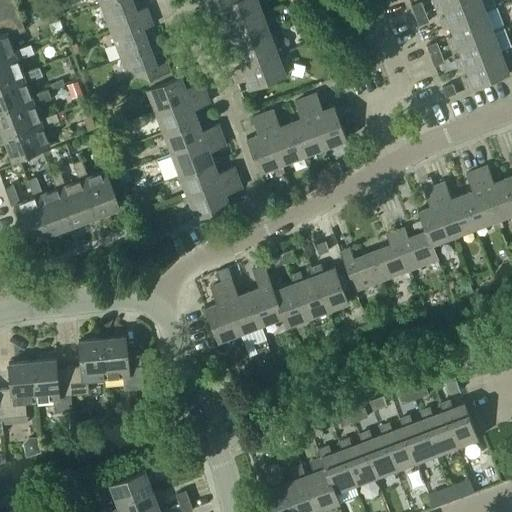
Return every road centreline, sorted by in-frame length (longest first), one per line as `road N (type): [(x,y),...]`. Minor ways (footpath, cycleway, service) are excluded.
road 1 (residential): [(163,287),(203,256),(377,159)]
road 2 (residential): [(233,511),(163,287)]
road 3 (residential): [(377,159),(376,115),(395,79),(369,3)]
road 4 (residential): [(3,312),(163,287)]
road 5 (residential): [(377,159),(511,110)]
